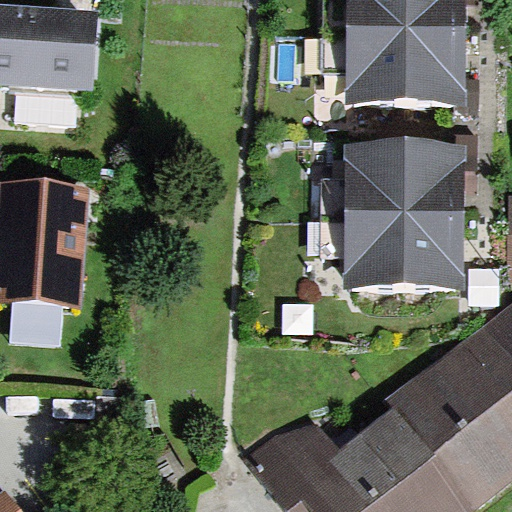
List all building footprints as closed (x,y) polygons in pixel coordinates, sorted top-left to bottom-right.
[(472,0),(350,0),(346,109),(468,114),(471,57),(472,10),(472,0)] [(0,84),(94,89),(98,12),(0,6),(0,84)] [(466,153),(351,148),(346,294),(466,297),(466,246),(466,196),(466,153)] [(85,185),(0,181),(0,186),(0,298),(79,302),(85,185)] [(303,422),(255,458),(295,511),(472,511),(511,483),(511,482),(511,304),(379,404),(389,417),(331,460),(303,422)] [(0,511),(15,511),(4,494),(0,496),(0,511)]
